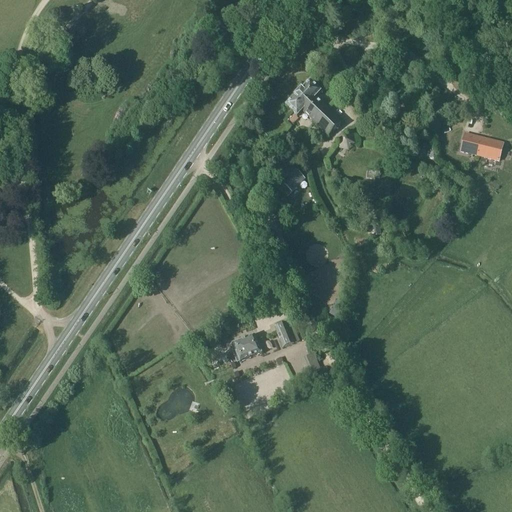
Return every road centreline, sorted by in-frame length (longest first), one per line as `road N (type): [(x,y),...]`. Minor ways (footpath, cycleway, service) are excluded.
road 1 (primary): [(0,434),(288,0)]
road 2 (track): [(190,155),(204,163),(424,511)]
